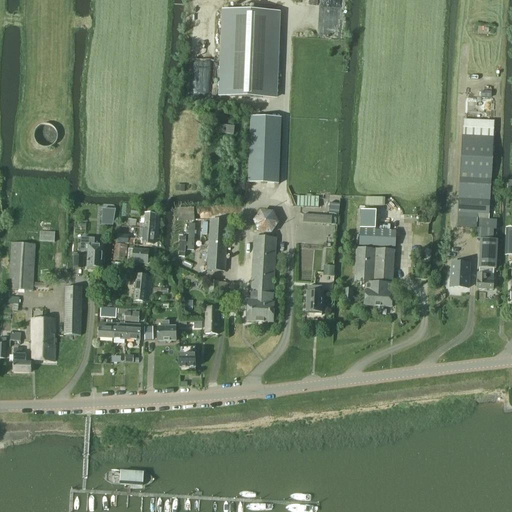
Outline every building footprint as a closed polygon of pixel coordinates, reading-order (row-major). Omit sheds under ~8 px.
[(219,11),(216,97),(275,100),(278,12),(219,11)] [(494,67),(494,65),(494,62),(493,61),(491,59),(488,56),(485,56),(483,55),(479,56),(475,58),(474,60),(473,62),(472,64),(472,66),(472,68),(472,71),(474,74),(476,76),(478,77),(480,78),(482,78),(485,78),(487,78),(491,75),(492,73),(493,72),(494,69),(494,67)] [(248,175),(248,184),(278,184),(281,119),(250,117),(248,175)] [(457,218),(457,228),(476,229),(476,238),(480,239),(480,240),(478,268),(495,269),(496,241),(496,233),(493,233),(493,230),(496,230),(496,221),(488,220),(489,214),(493,138),(493,135),(494,121),(463,120),(462,134),(462,136),(458,212),(457,218)] [(234,126),(210,123),(209,132),(233,135),(234,126)] [(58,136),(57,134),(57,132),(56,130),(54,128),(53,127),(51,125),(48,124),(47,124),(45,124),(42,125),(40,126),(37,127),(35,131),(34,133),(34,136),(34,138),(34,140),(35,142),(37,144),(38,146),(40,147),(43,148),(45,148),(47,148),(49,147),(52,146),(54,145),(55,143),(57,141),(57,139),(58,136)] [(319,201),(319,199),(319,197),(310,197),(310,195),(305,195),(305,197),(297,196),(296,207),(318,208),(318,206),(321,206),(321,201),(319,201)] [(303,215),(303,224),(336,225),(337,213),(335,213),(336,204),(329,203),(328,213),(334,214),(334,216),(303,215)] [(39,231),(55,232),(56,208),(40,207),(39,231)] [(418,224),(430,224),(433,217),(434,213),(425,207),(416,213),(416,215),(418,224)] [(180,210),(180,221),(194,221),(194,210),(180,210)] [(360,212),(359,229),(375,230),(375,228),(376,212),(376,211),(371,211),(360,211),(360,212)] [(273,234),(272,234),(278,223),(272,212),(260,212),(254,222),(260,233),(262,233),(262,238),(266,238),(273,239),(273,234)] [(140,223),(139,229),(154,230),(155,216),(145,215),(144,219),(140,219),(140,224),(140,223)] [(210,221),(207,271),(225,272),(228,222),(210,221)] [(183,243),(196,244),(197,225),(184,224),(183,243)] [(139,229),(139,234),(143,235),(142,244),(153,245),(154,230),(139,229)] [(359,230),(359,246),(394,248),(395,232),(359,230)] [(54,242),(54,234),(40,232),(39,242),(54,242)] [(129,236),(117,235),(116,244),(128,245),(129,236)] [(81,238),(80,252),(88,253),(88,259),(87,265),(87,268),(88,268),(90,269),(94,269),(95,268),(101,268),(102,244),(94,244),(95,239),(81,238)] [(247,301),(246,322),(273,324),(274,303),(272,303),(276,239),(273,239),(266,238),(262,238),(254,238),(250,302),(247,301)] [(12,244),(9,290),(32,292),(34,245),(12,244)] [(123,261),(125,246),(115,245),(113,260),(123,261)] [(391,308),(394,251),(356,249),(354,283),(365,284),(364,307),(391,308)] [(147,264),(148,252),(133,250),(133,251),(128,250),(127,262),(132,262),(147,264)] [(74,258),(74,268),(81,269),(82,256),(75,255),(74,258)] [(453,257),(451,298),(468,299),(470,258),(453,257)] [(111,263),(110,278),(124,279),(124,271),(126,271),(127,264),(122,264),(111,263)] [(323,276),(332,277),(333,277),(334,267),(333,267),(324,266),(323,276)] [(492,290),(493,275),(477,274),(476,290),(492,290)] [(145,302),(147,283),(147,277),(136,275),(134,301),(145,302)] [(228,300),(228,283),(208,282),(208,299),(228,300)] [(238,305),(238,294),(238,285),(235,285),(235,283),(229,283),(229,285),(228,294),(228,305),(238,305)] [(320,313),(321,293),(321,287),(308,287),(307,293),(306,312),(307,312),(308,313),(313,314),(314,312),(320,313)] [(65,288),(64,336),(80,337),(81,321),(81,289),(65,288)] [(352,301),(353,290),(343,290),(343,301),(352,301)] [(19,298),(9,297),(8,304),(13,304),(12,311),(17,312),(19,298)] [(183,306),(183,311),(192,312),(192,306),(193,301),(184,300),(183,306)] [(132,314),(131,322),(138,323),(139,315),(139,310),(118,308),(117,314),(132,314)] [(206,309),(205,335),(217,335),(218,309),(206,309)] [(117,320),(125,320),(125,322),(131,322),(132,314),(117,314),(117,320)] [(31,319),(31,337),(31,361),(54,362),(54,319),(31,319)] [(157,342),(175,342),(175,328),(168,328),(168,322),(162,322),(162,328),(157,328),(157,342)] [(98,339),(112,339),(113,329),(116,329),(116,325),(99,324),(99,328),(98,339)] [(113,329),(112,339),(126,340),(126,330),(129,330),(129,328),(126,327),(127,325),(116,325),(116,329),(113,329)] [(126,330),(126,340),(139,341),(140,331),(139,331),(139,326),(127,325),(126,327),(129,328),(129,330),(126,330)] [(155,332),(144,332),(144,341),(155,341),(155,332)] [(20,342),(21,334),(10,333),(10,341),(20,342)] [(180,357),(179,357),(179,369),(195,368),(195,356),(195,348),(179,348),(180,357)] [(13,355),(13,358),(13,362),(13,367),(13,369),(13,372),(31,373),(31,363),(26,363),(26,355),(13,355)] [(120,472),(119,486),(143,487),(144,473),(120,472)]
